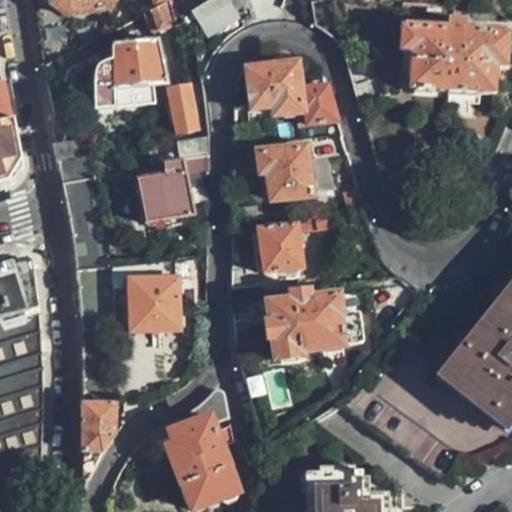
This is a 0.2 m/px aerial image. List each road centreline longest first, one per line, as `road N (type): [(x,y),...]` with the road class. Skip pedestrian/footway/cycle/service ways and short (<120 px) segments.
road 1 (residential): [(222,361),(224,87),(241,45),(266,32),(306,37),(327,51),(378,217),(406,272),(424,284),(446,278),(463,258),(511,161)]
road 2 (residential): [(59,511),(70,399),(53,206)]
road 3 (residential): [(53,206),(19,0)]
road 4 (residential): [(96,511),(134,433),(200,390),(222,361)]
road 5 (residential): [(222,361),(254,458),(252,511)]
